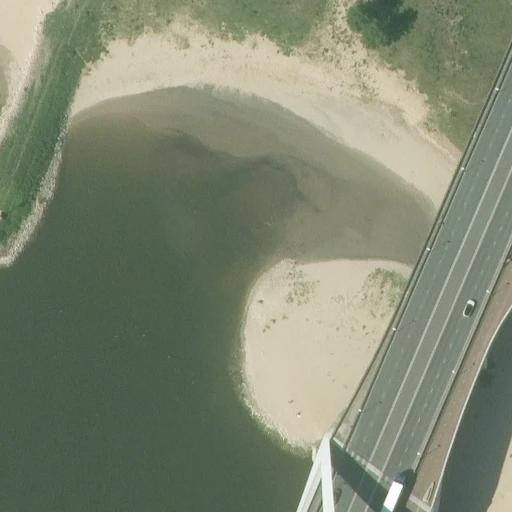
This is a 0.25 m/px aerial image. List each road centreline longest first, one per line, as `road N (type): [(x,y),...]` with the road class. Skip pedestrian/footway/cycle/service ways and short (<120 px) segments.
road 1 (primary): [(511,90),(330,511)]
road 2 (primary): [(377,511),(511,197)]
